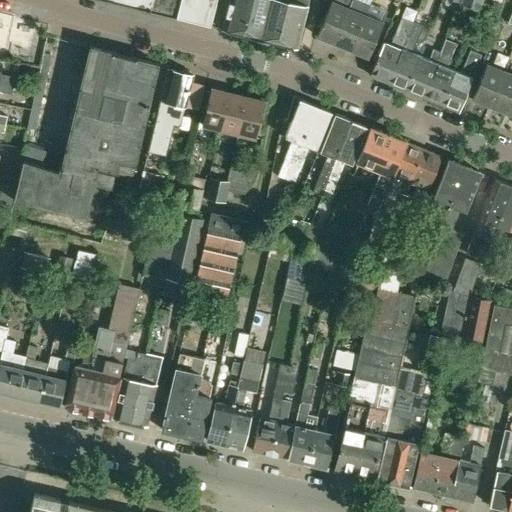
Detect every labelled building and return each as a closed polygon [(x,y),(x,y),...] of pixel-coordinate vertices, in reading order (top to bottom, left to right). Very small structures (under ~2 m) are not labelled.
[(106,0),(212,26),(218,0),(106,0)] [(230,0),(224,29),(243,34),(251,0),(230,0)] [(251,0),(243,34),(279,43),(289,2),(279,0),(251,0)] [(279,43),(297,48),(309,0),(289,0),(289,2),(279,43)] [(323,0),(321,9),(328,12),(318,37),(335,43),(352,0),(323,0)] [(352,0),(335,43),(353,50),(367,15),(365,14),(369,5),(356,0),(352,0)] [(462,0),(461,3),(479,10),(483,0),(462,0)] [(384,22),(367,15),(353,50),(370,57),(384,22)] [(390,82),(412,22),(401,18),(390,43),(385,41),(372,75),(390,82)] [(390,82),(408,89),(420,55),(412,52),(422,26),(412,22),(390,82)] [(425,96),(442,103),(455,69),(447,66),(456,44),(446,40),(442,49),(441,52),(425,96)] [(91,45),(86,65),(62,170),(24,159),(17,188),(15,198),(100,217),(107,188),(111,188),(116,169),(133,174),(160,62),(91,45)] [(425,96),(441,52),(433,49),(429,59),(420,55),(408,89),(425,96)] [(442,103),(452,107),(459,110),(473,76),(478,64),(482,54),(470,49),(460,71),(455,69),(442,103)] [(0,63),(0,81),(13,84),(15,76),(0,73),(2,64),(0,63)] [(473,99),(491,106),(505,70),(487,63),(473,99)] [(192,73),(191,70),(185,68),(182,71),(173,68),(166,99),(163,98),(151,149),(167,153),(172,130),(171,128),(172,125),(180,127),(186,105),(199,108),(205,82),(192,79),(194,73),(192,73)] [(491,106),(507,113),(511,100),(511,73),(505,70),(491,106)] [(13,84),(0,81),(0,90),(11,92),(13,84)] [(203,123),(222,128),(231,90),(213,86),(203,123)] [(222,128),(239,133),(248,95),(231,90),(222,128)] [(248,95),(239,133),(257,137),(266,100),(248,95)] [(277,175),(287,179),(317,105),(294,95),(288,118),(292,120),(286,136),(291,139),(277,175)] [(294,182),(302,164),(309,146),(316,149),(332,111),(317,105),(287,179),(294,182)] [(313,192),(321,196),(324,189),(327,181),(329,176),(350,119),(344,116),(337,113),(335,113),(329,129),(320,150),(328,153),(321,172),(313,192)] [(336,179),(337,178),(344,160),(352,163),(358,147),(367,125),(350,119),(329,176),(336,179)] [(380,209),(382,203),(384,198),(405,141),(371,127),(357,161),(382,170),(368,204),(380,209)] [(403,180),(410,183),(423,148),(405,141),(384,198),(394,202),(403,180)] [(423,148),(410,183),(418,186),(413,198),(422,201),(441,155),(423,148)] [(425,239),(435,243),(465,165),(453,160),(448,162),(430,207),(436,210),(425,239)] [(465,165),(435,243),(421,276),(444,283),(454,258),(453,257),(463,232),(450,227),(458,208),(466,211),(478,179),(481,171),(465,165)] [(232,166),(229,177),(228,182),(229,182),(228,191),(244,194),(254,171),(232,166)] [(143,172),(138,193),(159,198),(164,177),(143,172)] [(179,204),(198,210),(202,191),(205,179),(186,174),(179,204)] [(327,181),(324,189),(331,192),(335,184),(336,179),(329,176),(327,181)] [(511,183),(496,177),(481,217),(467,254),(483,260),(497,225),(511,185),(511,183)] [(226,201),(228,191),(229,182),(228,182),(209,178),(205,196),(226,201)] [(0,204),(13,207),(15,198),(17,188),(1,184),(0,187),(0,204)] [(511,185),(497,225),(505,228),(505,227),(511,229),(511,185)] [(110,229),(138,236),(147,199),(118,192),(110,229)] [(175,236),(172,236),(162,278),(190,284),(204,217),(180,212),(175,236)] [(242,250),(248,221),(211,212),(192,291),(226,298),(237,249),(242,250)] [(310,226),(292,219),(286,235),(304,242),(310,226)] [(312,225),(306,240),(321,246),(327,231),(312,225)] [(153,231),(143,274),(162,278),(172,236),(153,231)] [(363,243),(336,235),(332,250),(359,257),(363,243)] [(272,239),(268,256),(288,261),(292,243),(272,239)] [(97,253),(79,248),(72,276),(90,280),(97,253)] [(23,279),(43,284),(49,259),(24,253),(21,267),(25,268),(23,279)] [(285,276),(306,281),(311,257),(290,253),(285,276)] [(353,258),(333,254),(325,287),(345,292),(346,286),(353,258)] [(401,271),(421,276),(427,262),(408,254),(401,271)] [(58,255),(51,291),(64,294),(72,258),(58,255)] [(454,287),(453,291),(444,334),(477,341),(477,345),(481,346),(491,300),(470,295),(480,263),(465,257),(454,287)] [(378,288),(379,283),(383,266),(360,260),(353,258),(346,286),(377,293),(378,288)] [(500,286),(496,295),(508,299),(511,291),(500,286)] [(344,423),(336,456),(333,468),(371,477),(381,434),(384,434),(399,368),(415,297),(378,288),(377,293),(371,319),(367,318),(358,354),(354,371),(342,423),(344,423)] [(189,305),(186,323),(210,328),(214,311),(189,305)] [(511,308),(493,305),(480,367),(477,382),(492,385),(495,370),(511,373),(511,308)] [(65,406),(79,409),(110,416),(119,375),(129,332),(109,327),(98,325),(88,369),(80,368),(74,366),(65,406)] [(234,353),(244,356),(246,346),(247,343),(249,334),(239,331),(234,353)] [(376,478),(408,485),(442,338),(430,335),(421,373),(399,368),(384,434),(386,435),(376,478)] [(68,348),(65,361),(69,361),(74,362),(76,350),(80,338),(71,336),(68,348)] [(5,339),(0,363),(0,390),(16,394),(22,368),(25,356),(13,353),(15,341),(14,341),(5,339)] [(28,344),(25,356),(22,368),(16,394),(39,399),(47,365),(48,363),(33,359),(36,346),(28,344)] [(332,366),(354,371),(358,354),(336,349),(332,366)] [(161,428),(184,433),(201,365),(202,366),(204,358),(179,352),(161,428)] [(145,355),(144,360),(129,421),(146,425),(156,384),(155,384),(160,365),(152,363),(153,357),(145,355)] [(144,360),(136,358),(127,356),(113,417),(129,421),(144,360)] [(204,358),(202,366),(201,365),(184,433),(200,437),(210,396),(209,396),(212,382),(211,381),(216,360),(204,358)] [(238,382),(223,442),(240,447),(243,436),(251,409),(242,406),(246,389),(256,391),(258,381),(262,364),(244,359),(242,365),(239,376),(239,377),(238,382)] [(229,375),(239,377),(239,376),(242,365),(233,362),(229,375)] [(283,390),(289,365),(280,363),(274,388),(283,390)] [(39,399),(59,404),(66,373),(67,370),(47,365),(39,399)] [(289,365),(283,390),(292,392),(297,367),(289,365)] [(334,384),(347,387),(351,374),(337,371),(334,384)] [(216,401),(209,424),(206,438),(223,442),(238,382),(230,380),(224,403),(216,401)] [(305,383),(301,398),(311,400),(315,385),(305,383)] [(270,453),(282,398),(273,396),(268,418),(259,416),(252,449),(270,453)] [(291,400),(282,398),(270,453),(288,458),(295,424),(286,421),(291,400)] [(317,416),(308,414),(310,403),(300,401),(295,424),(288,458),(307,462),(315,428),(317,416)] [(324,430),(315,428),(307,462),(326,466),(334,432),(339,410),(330,408),(324,430)] [(430,408),(423,439),(431,441),(438,410),(430,408)] [(489,504),(507,509),(511,484),(511,430),(505,429),(497,468),(489,504)] [(447,458),(440,456),(432,491),(450,495),(458,460),(458,459),(464,436),(453,433),(447,458)] [(469,461),(458,459),(458,460),(450,495),(471,500),(480,464),(484,448),(473,445),(469,461)] [(421,452),(417,469),(413,487),(432,491),(440,456),(421,452)] [(119,511),(34,492),(29,511),(119,511)]
